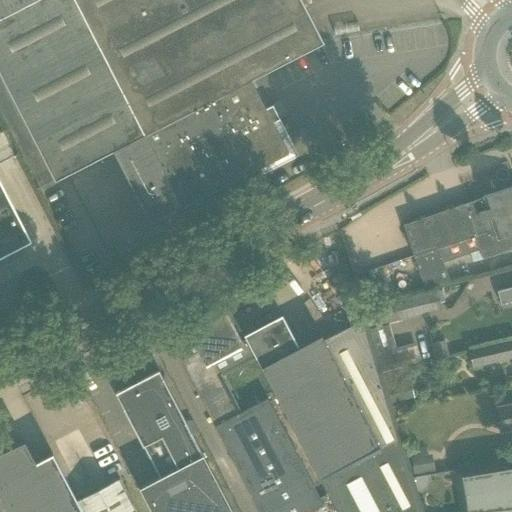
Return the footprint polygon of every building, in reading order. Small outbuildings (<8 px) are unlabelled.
[(0,0),(0,73),(55,180),(112,151),(144,134),(166,176),(133,192),(149,224),(259,167),(288,152),(273,123),(277,120),(271,107),(273,106),(272,105),(266,108),(251,79),(323,42),(301,0),(0,0)] [(0,258),(31,242),(0,182),(0,258)] [(511,186),(403,224),(422,280),(447,272),(443,260),(479,247),(482,259),(511,248),(511,186)] [(407,284),(415,281),(408,258),(399,261),(407,284)] [(511,287),(497,292),(500,305),(511,301),(511,287)] [(363,307),(382,373),(402,367),(390,324),(442,311),(436,291),(399,301),(398,298),(363,307)] [(243,349),(224,314),(188,332),(200,355),(189,361),(187,357),(181,361),(260,511),(309,511),(323,505),(267,398),(240,412),(215,364),(243,349)] [(422,511),(365,319),(324,340),(322,334),(298,347),(283,319),(246,338),(336,511),(422,511)] [(511,358),(511,340),(469,350),(473,368),(511,358)] [(186,423),(159,370),(126,387),(131,397),(120,403),(158,477),(138,488),(150,511),(231,511),(185,423),(186,423)] [(511,431),(511,403),(497,407),(502,433),(511,431)] [(0,500),(6,511),(83,511),(77,500),(52,453),(35,462),(24,441),(0,452),(0,500)] [(511,511),(511,460),(454,469),(460,511),(511,511)] [(83,511),(137,511),(120,478),(77,500),(83,511)]
